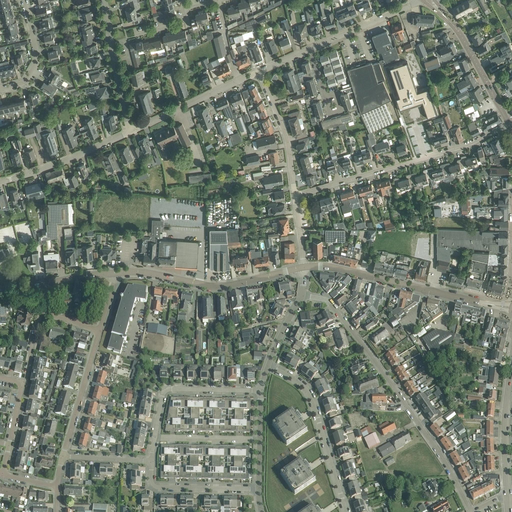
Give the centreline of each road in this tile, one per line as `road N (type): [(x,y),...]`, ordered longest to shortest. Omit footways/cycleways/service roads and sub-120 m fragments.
road 1 (residential): [(506,493),(469,509),(429,438),(328,301),(302,294)]
road 2 (residential): [(294,195),(442,154),(508,121)]
road 3 (tertiary): [(511,308),(334,266),(303,267)]
road 4 (tertiary): [(116,272),(220,285),(303,267)]
road 5 (residential): [(345,511),(311,398),(267,363)]
road 6 (residential): [(154,439),(167,389),(260,390)]
road 7 (residential): [(129,132),(257,72)]
road 8 (residential): [(0,182),(129,132)]
road 9 (residential): [(129,132),(103,0)]
road 10 (residential): [(63,456),(99,330)]
road 11 (residential): [(294,195),(289,148),(257,72)]
road 12 (residential): [(258,488),(158,487),(150,461)]
road 13 (residential): [(310,48),(421,0)]
